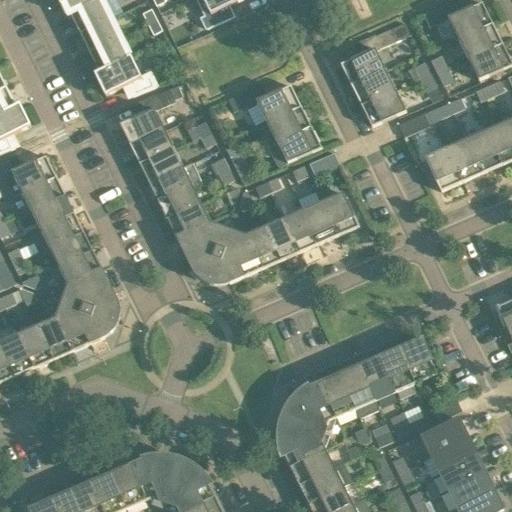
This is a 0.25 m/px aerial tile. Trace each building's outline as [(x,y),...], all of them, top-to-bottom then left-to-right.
[(57,0),(62,8),(64,7),(69,17),(103,1),(102,0),(57,0)] [(164,0),(152,0),(157,8),(166,4),(164,0)] [(197,0),(207,19),(202,21),(208,31),(231,21),(226,10),(245,0),(197,0)] [(103,1),(69,17),(69,18),(71,17),(75,25),(80,36),(112,20),(107,9),(103,1)] [(483,5),(455,17),(450,6),(424,17),(429,30),(449,21),(458,41),(493,26),(483,5)] [(148,27),(157,22),(152,11),(143,16),(148,27)] [(112,20),(80,36),(84,43),(90,55),(122,39),(116,28),(112,20)] [(163,33),(157,22),(148,27),(154,38),(163,33)] [(493,26),(458,41),(469,62),(503,47),(493,26)] [(365,43),(370,54),(366,56),(366,55),(351,62),(341,67),(351,88),(386,73),(376,53),(396,44),(391,31),(365,43)] [(122,39),(90,55),(94,62),(99,74),(95,76),(95,77),(132,59),(126,47),(122,39)] [(511,68),(511,64),(503,47),(469,62),(479,83),(511,68)] [(437,76),(447,71),(441,58),(431,63),(437,76)] [(132,59),(95,77),(99,83),(106,98),(128,87),(133,99),(157,89),(151,76),(142,80),(135,65),(132,59)] [(421,82),(431,77),(425,65),(415,70),(421,82)] [(447,71),(437,76),(444,88),(454,83),(447,71)] [(386,73),(351,88),(362,108),(396,93),(386,73)] [(431,77),(421,82),(427,95),(437,90),(431,77)] [(487,89),(492,99),(504,93),(500,83),(487,89)] [(144,103),(149,114),(145,116),(145,115),(130,123),(120,127),(131,148),(165,133),(155,113),(176,104),(175,102),(183,99),(178,88),(144,103)] [(267,99),(263,100),(258,89),(229,102),(234,114),(257,104),(267,124),(302,109),(291,88),(281,92),(267,99)] [(7,89),(0,92),(0,116),(21,107),(20,106),(16,108),(9,94),(7,89)] [(492,99),(487,89),(476,94),(480,104),(492,99)] [(407,114),(396,93),(362,108),(372,129),(407,114)] [(461,101),(450,105),(454,115),(465,111),(461,101)] [(454,115),(450,105),(437,111),(441,121),(454,115)] [(21,107),(0,116),(0,156),(15,150),(10,139),(31,128),(22,109),(21,107)] [(267,124),(277,144),(277,145),(312,130),(302,109),(267,124)] [(399,127),(405,140),(430,129),(425,116),(399,127)] [(201,140),(211,135),(206,124),(196,129),(201,140)] [(511,140),(505,125),(486,133),(503,167),(511,163),(511,140)] [(277,145),(277,144),(267,148),(278,170),(323,151),(312,130),(277,145)] [(174,151),(165,133),(131,148),(140,166),(174,151)] [(503,167),(486,133),(467,142),(484,175),(503,167)] [(217,146),(211,135),(201,140),(207,150),(217,146)] [(484,175),(467,142),(446,151),(463,184),(484,175)] [(233,165),(243,160),(237,147),(227,152),(233,165)] [(184,170),(174,151),(140,166),(149,185),(184,170)] [(463,184),(446,151),(425,160),(430,170),(436,184),(437,184),(441,194),(463,184)] [(335,155),(309,166),(315,178),(340,167),(335,155)] [(23,169),(19,171),(14,159),(0,165),(0,180),(3,179),(13,199),(23,195),(57,180),(47,159),(37,163),(36,162),(23,169)] [(243,160),(233,165),(239,177),(249,172),(243,160)] [(219,176),(229,171),(224,161),(214,166),(219,176)] [(195,165),(184,170),(149,185),(158,203),(193,188),(204,183),(195,165)] [(297,184),(308,179),(304,168),(293,173),(297,184)] [(229,171),(219,176),(225,187),(235,182),(229,171)] [(66,198),(57,180),(23,195),(32,213),(66,198)] [(266,185),(271,195),(282,190),(277,180),(266,185)] [(271,195),(266,185),(255,190),(260,200),(271,195)] [(193,188),(158,203),(167,221),(202,206),(193,188)] [(228,208),(236,205),(240,193),(239,190),(223,197),(228,208)] [(255,209),(247,193),(245,194),(240,206),(244,214),(255,209)] [(343,195),(321,205),(338,239),(360,229),(355,219),(348,204),(348,205),(343,195)] [(66,198),(32,213),(41,232),(75,216),(66,198)] [(321,205),(303,213),(319,247),(338,239),(321,205)] [(211,224),(202,206),(167,221),(176,239),(211,224)] [(303,213),(284,221),(301,255),(319,247),(303,213)] [(85,235),(75,216),(41,232),(50,250),(85,235)] [(301,255),(284,221),(265,229),(282,263),(301,255)] [(246,237),(211,224),(176,239),(192,272),(203,267),(206,274),(203,284),(206,285),(208,286),(211,287),(214,288),(218,278),(225,275),(230,286),(263,271),(246,237)] [(10,235),(5,225),(0,227),(0,240),(0,241),(10,235)] [(282,263),(265,229),(246,237),(263,271),(282,263)] [(94,253),(85,235),(50,250),(59,268),(94,253)] [(13,266),(23,261),(18,251),(8,256),(13,266)] [(94,253),(59,268),(68,286),(103,271),(94,253)] [(29,272),(23,261),(13,266),(18,277),(29,272)] [(16,286),(4,262),(0,264),(0,278),(6,291),(16,286)] [(68,286),(56,320),(72,354),(105,340),(100,329),(106,326),(116,329),(117,327),(119,324),(119,321),(120,320),(120,318),(111,314),(108,308),(118,303),(103,271),(68,286)] [(23,286),(36,291),(43,288),(38,277),(22,284),(23,286)] [(34,296),(21,291),(19,292),(27,308),(38,302),(34,296)] [(12,295),(1,300),(5,310),(16,305),(12,295)] [(511,302),(499,308),(498,307),(497,308),(511,341),(511,302)] [(72,354),(56,320),(37,328),(54,362),(72,354)] [(54,362),(37,328),(18,336),(35,370),(54,362)] [(35,370),(18,336),(0,344),(0,345),(16,378),(35,370)] [(400,351),(415,386),(437,376),(422,342),(400,351)] [(0,385),(16,378),(0,345),(0,385)] [(400,351),(381,360),(396,394),(415,386),(400,351)] [(396,394),(381,360),(361,368),(376,403),(396,394)] [(361,368),(341,377),(356,412),(360,421),(380,412),(376,403),(361,368)] [(356,412),(341,377),(321,385),(336,420),(356,412)] [(336,420),(321,385),(307,392),(308,394),(296,399),(280,443),(289,460),(286,461),(290,469),(324,453),(321,446),(329,423),(336,420)] [(440,423),(462,413),(457,401),(435,411),(440,423)] [(409,426),(413,435),(427,429),(423,419),(409,426)] [(432,458),(468,440),(459,422),(423,439),(432,458)] [(413,435),(409,426),(395,432),(399,441),(413,435)] [(355,434),(359,443),(366,446),(370,444),(364,430),(355,434)] [(375,440),(379,449),(393,443),(389,434),(375,440)] [(477,458),(468,440),(432,458),(441,476),(477,458)] [(356,449),(347,453),(352,462),(365,455),(363,452),(356,449)] [(324,453),(290,469),(300,488),(333,471),(324,453)] [(379,473),(389,469),(382,455),(373,459),(379,473)] [(477,458),(441,476),(449,493),(485,475),(477,458)] [(146,462),(132,468),(147,503),(153,500),(178,509),(179,511),(187,511),(215,498),(211,490),(209,491),(202,476),(157,459),(147,464),(146,462)] [(398,475),(407,471),(402,459),(393,464),(398,475)] [(344,466),(333,471),(300,488),(309,506),(342,489),(353,484),(344,466)] [(132,468),(112,477),(127,511),(147,503),(132,468)] [(395,482),(389,469),(379,473),(386,487),(395,482)] [(407,471),(398,475),(404,487),(413,482),(407,471)] [(494,492),(485,475),(449,493),(458,510),(494,492)] [(112,477),(92,485),(103,511),(124,511),(127,511),(112,477)] [(103,511),(92,485),(72,494),(80,511),(103,511)] [(342,489),(309,506),(311,511),(342,511),(352,508),(342,489)] [(397,508),(406,504),(399,490),(390,494),(397,508)] [(494,492),(458,510),(453,511),(501,511),(503,511),(494,492)] [(80,511),(72,494),(52,502),(56,511),(80,511)] [(415,510),(425,505),(419,494),(410,498),(415,510)] [(222,511),(215,498),(187,511),(222,511)] [(369,511),(364,501),(352,508),(342,511),(369,511)] [(56,511),(52,502),(31,511),(30,511),(56,511)]
